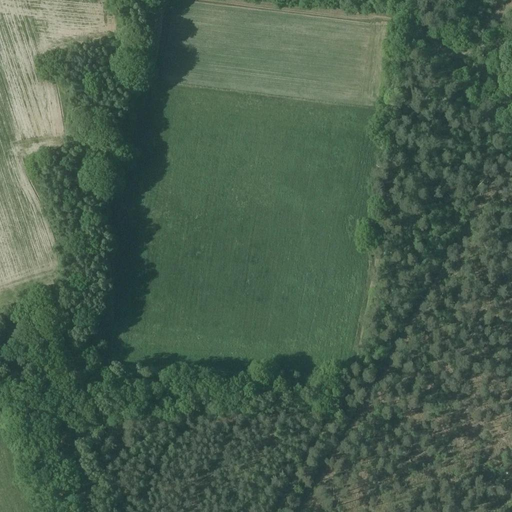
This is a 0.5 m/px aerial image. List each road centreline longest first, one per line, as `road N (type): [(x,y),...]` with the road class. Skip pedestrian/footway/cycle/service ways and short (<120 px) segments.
road 1 (track): [(280,511),(353,380),(395,146),(404,24)]
road 2 (track): [(459,60),(391,18),(240,0)]
